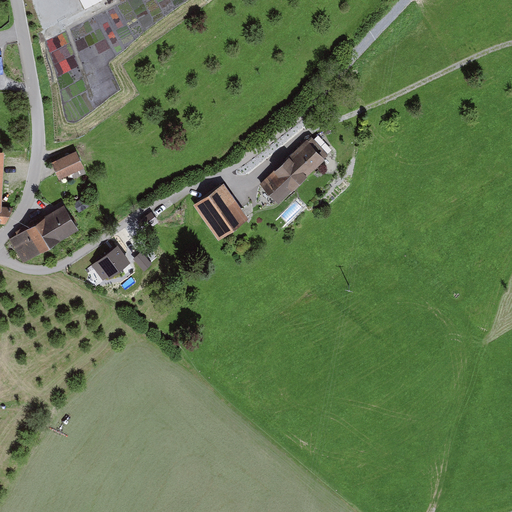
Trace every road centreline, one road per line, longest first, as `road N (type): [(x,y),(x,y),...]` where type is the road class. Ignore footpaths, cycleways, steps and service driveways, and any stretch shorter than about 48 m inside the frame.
road 1 (track): [(409,0),(327,96),(228,171),(165,199),(54,269),(15,267),(0,256)]
road 2 (track): [(228,171),(260,179),(311,132),(511,49)]
road 3 (residential): [(16,0),(39,125),(38,164),(31,195),(0,242)]
